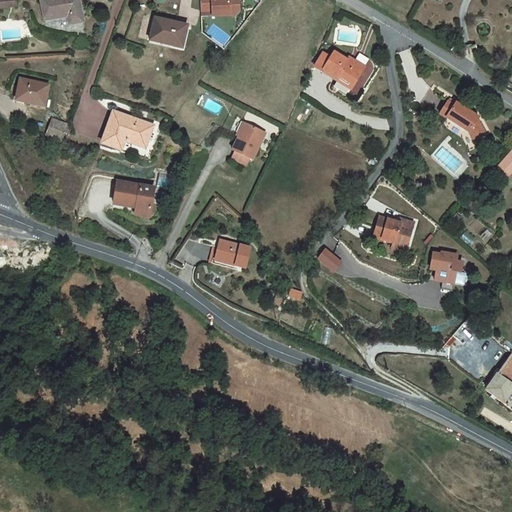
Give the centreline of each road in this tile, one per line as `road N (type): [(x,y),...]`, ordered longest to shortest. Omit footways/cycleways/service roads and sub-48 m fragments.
road 1 (secondary): [(2,219),(163,277),(250,339),(421,405),(511,453)]
road 2 (residential): [(394,31),(388,44),(401,137),(302,273)]
road 3 (track): [(302,273),(307,293),(378,373),(419,394),(421,405)]
road 4 (unclassified): [(394,31),(511,103)]
